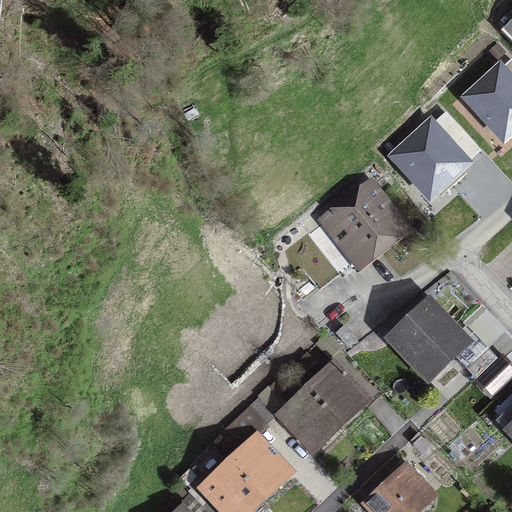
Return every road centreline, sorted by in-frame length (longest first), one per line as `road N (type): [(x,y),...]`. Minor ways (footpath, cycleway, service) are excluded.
road 1 (residential): [(322,511),(446,394)]
road 2 (residential): [(511,202),(451,256),(511,317)]
